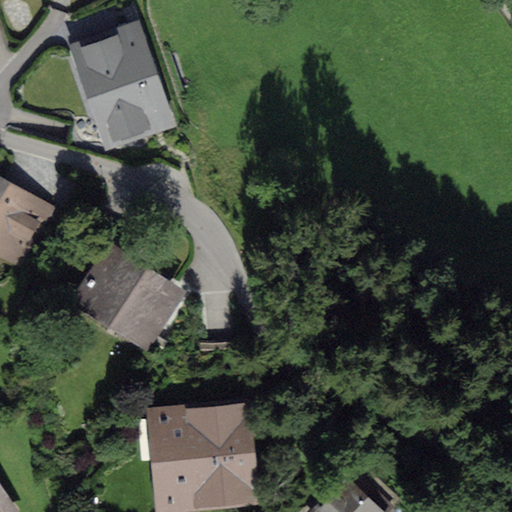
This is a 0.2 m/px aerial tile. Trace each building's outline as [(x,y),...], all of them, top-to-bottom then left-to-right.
[(113,41),(84,51),(113,133),(141,123),(139,115),(159,108),(135,42),(115,49),(113,41)] [(10,185),(0,179),(0,241),(4,243),(0,249),(0,250),(20,262),(46,215),(6,192),(10,185)] [(93,311),(140,341),(172,293),(111,254),(78,305),(92,314),(93,311)] [(240,409),(160,416),(168,500),(247,493),(247,491),(257,490),(250,410),(240,411),(240,409)] [(347,487),(346,486),(328,504),(322,498),(310,511),(311,511),(385,511),(391,506),(354,469),(346,477),(351,483),(347,487)] [(0,511),(8,511),(0,500),(0,511)]
